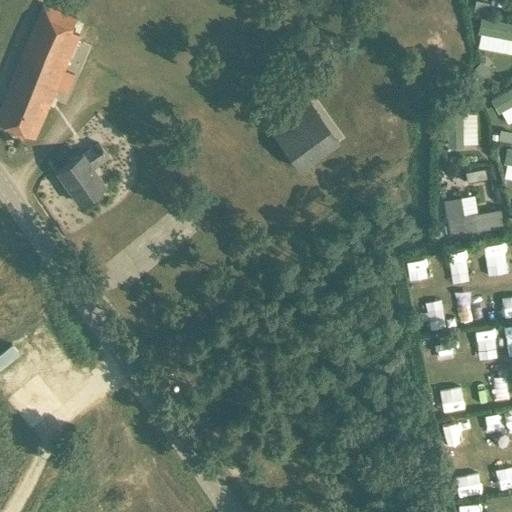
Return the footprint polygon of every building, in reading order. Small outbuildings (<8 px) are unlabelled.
[(75,17),(42,4),(0,106),(0,123),(34,137),(57,81),(68,86),(74,72),(64,68),(79,31),(71,28),(75,17)] [(477,46),(511,49),(511,19),(481,16),(477,46)] [(506,121),(511,118),(511,83),(492,94),(506,121)] [(307,97),(267,126),(296,167),(337,138),(307,97)] [(479,143),(478,106),(446,107),(447,144),(479,143)] [(57,170),(80,203),(106,186),(93,167),(109,157),(100,143),(57,170)] [(503,177),(511,177),(511,147),(505,147),(503,177)] [(449,169),(449,180),(485,179),(484,167),(449,169)] [(446,231),(503,223),(500,206),(477,209),(474,192),(441,197),(446,231)] [(500,243),(483,246),(486,266),(503,263),(500,243)] [(511,294),(500,296),(502,314),(511,312),(511,294)] [(486,352),(482,329),(461,333),(465,355),(486,352)] [(11,342),(0,351),(0,366),(19,351),(11,342)] [(511,461),(492,465),(495,486),(511,482),(511,461)]
